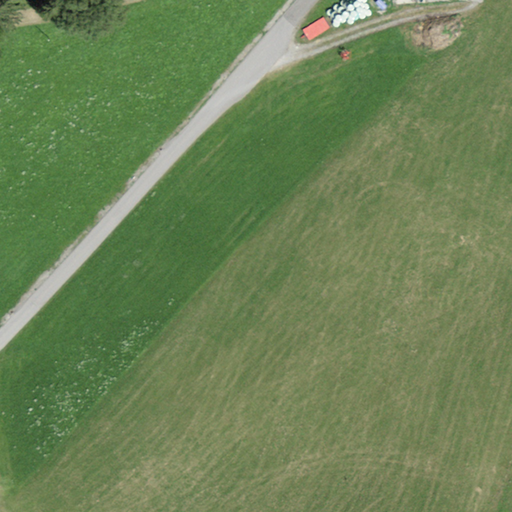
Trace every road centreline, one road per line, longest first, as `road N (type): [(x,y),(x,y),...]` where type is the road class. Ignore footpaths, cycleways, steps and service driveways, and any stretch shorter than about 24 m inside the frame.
road 1 (residential): [(0,336),(309,0)]
road 2 (track): [(476,0),(459,13),(360,33),(242,72)]
